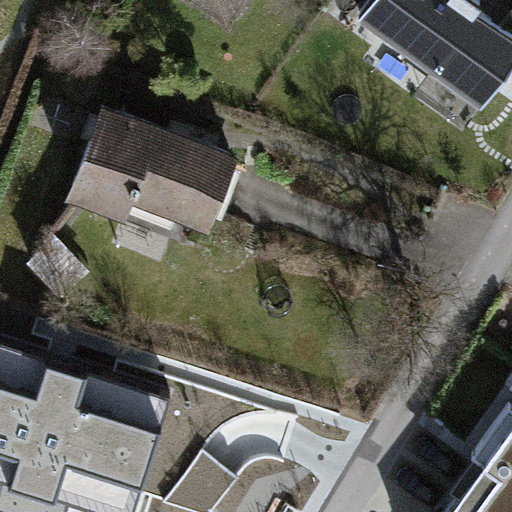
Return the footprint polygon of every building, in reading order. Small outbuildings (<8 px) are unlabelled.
[(200,0),(229,21),(244,0),(200,0)] [(492,4),(486,0),(328,0),(322,9),(350,30),(362,15),(429,64),(413,86),(476,132),(507,89),(456,52),(492,4)] [(233,162),(97,106),(60,195),(196,251),(233,162)] [(63,394),(0,392),(0,511),(170,511),(172,427),(62,425),(63,394)] [(511,511),(511,407),(471,462),(493,478),(468,511),(511,511)]
